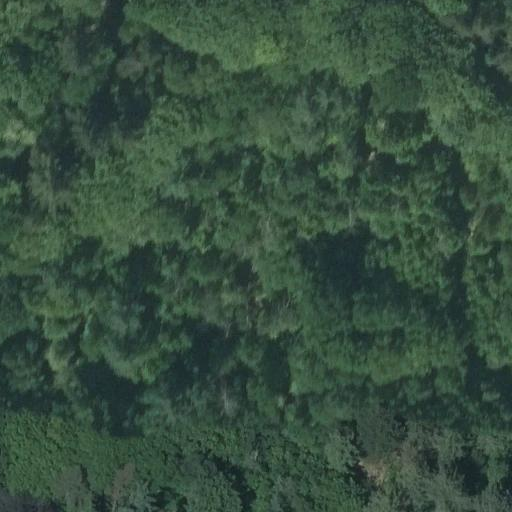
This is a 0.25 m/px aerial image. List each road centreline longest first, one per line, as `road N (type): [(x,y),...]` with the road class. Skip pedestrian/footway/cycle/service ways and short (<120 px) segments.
road 1 (track): [(511,380),(0,480)]
road 2 (track): [(0,210),(26,202),(176,85),(229,0)]
